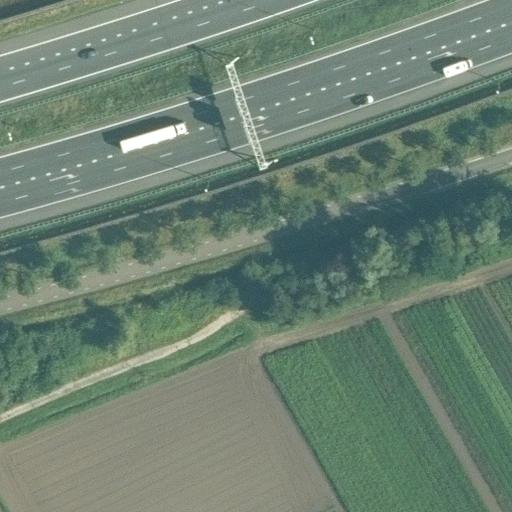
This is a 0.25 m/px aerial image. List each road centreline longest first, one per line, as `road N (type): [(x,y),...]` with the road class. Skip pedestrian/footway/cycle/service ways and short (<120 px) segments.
road 1 (motorway): [(0,172),(234,102),(511,4)]
road 2 (unclassified): [(0,307),(511,156)]
road 3 (motorway): [(273,0),(0,89)]
road 4 (unclassified): [(0,422),(177,350),(239,309)]
